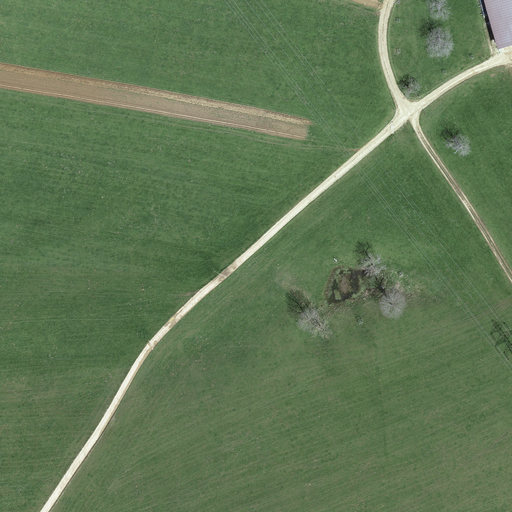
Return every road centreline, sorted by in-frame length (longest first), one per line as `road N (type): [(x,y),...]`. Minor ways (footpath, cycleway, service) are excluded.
road 1 (track): [(408,116),(162,329),(43,511)]
road 2 (track): [(0,295),(213,282)]
road 3 (track): [(511,280),(408,116)]
road 4 (track): [(408,116),(385,62),(387,0)]
road 5 (track): [(511,58),(467,75),(408,116)]
